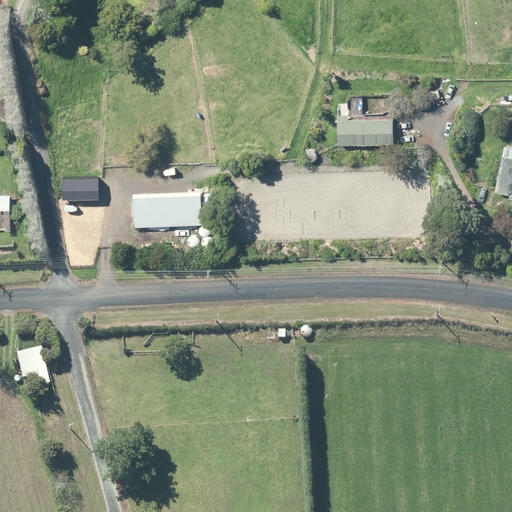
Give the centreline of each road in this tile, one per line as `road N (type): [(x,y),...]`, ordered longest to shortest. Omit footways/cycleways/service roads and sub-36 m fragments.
road 1 (unknown): [(120,511),(64,293),(19,0)]
road 2 (unclassified): [(511,294),(336,280),(0,296)]
